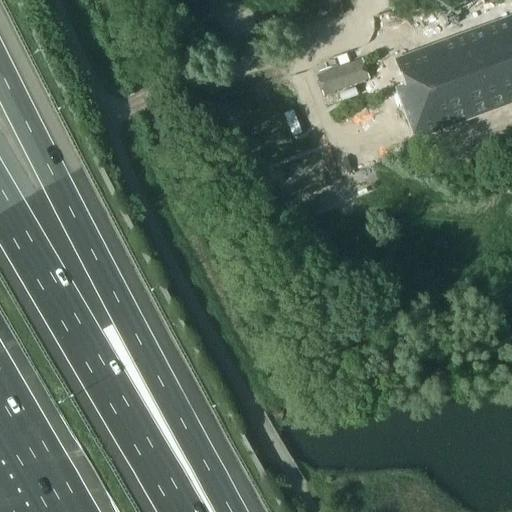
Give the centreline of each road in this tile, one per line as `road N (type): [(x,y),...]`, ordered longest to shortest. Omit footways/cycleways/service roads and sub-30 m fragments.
road 1 (motorway): [(233,511),(0,62)]
road 2 (motorway): [(192,511),(0,181)]
road 3 (unclassified): [(114,141),(49,0)]
